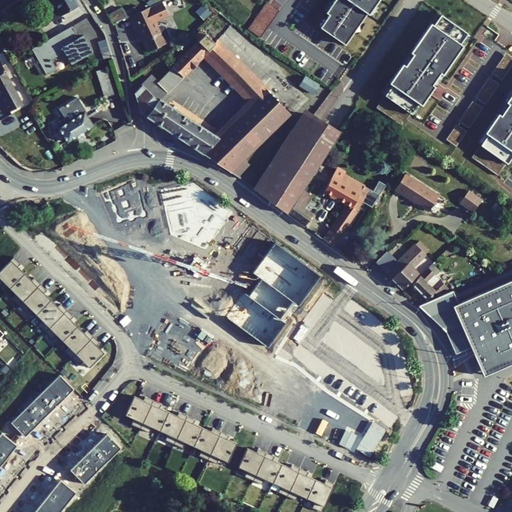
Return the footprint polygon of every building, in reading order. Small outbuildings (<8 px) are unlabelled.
[(22,0),(25,5),(33,0),(51,0),(57,9),(47,14),(51,21),(78,6),(75,0),(22,0)] [(323,15),(314,27),(339,45),(361,13),(362,14),(371,0),(328,0),(320,12),(323,15)] [(161,1),(160,2),(148,7),(138,12),(129,16),(138,37),(141,36),(143,40),(148,51),(169,41),(170,37),(165,25),(161,24),(157,25),(155,21),(168,15),(161,1)] [(195,11),(203,20),(211,13),(203,4),(195,11)] [(122,8),(107,15),(112,24),(129,16),(138,12),(135,7),(125,11),(122,8)] [(429,26),(426,24),(406,54),(409,56),(397,74),(394,72),(385,85),(388,87),(381,97),(408,115),(415,105),(417,106),(430,87),(428,86),(436,74),(438,76),(458,46),(455,45),(462,34),(435,16),(429,26)] [(83,35),(77,39),(74,40),(72,37),(75,36),(77,34),(72,26),(31,49),(46,75),(57,69),(52,61),(65,53),(71,64),(92,52),(83,35)] [(158,81),(157,82),(166,92),(204,54),(253,103),(220,135),(217,133),(216,135),(166,103),(155,123),(229,171),(242,158),(287,113),(216,41),(214,44),(200,30),(193,36),(198,41),(158,81)] [(8,62),(2,66),(9,79),(15,75),(8,62)] [(2,66),(1,63),(0,63),(0,95),(9,111),(23,104),(9,79),(2,66)] [(96,71),(104,97),(114,94),(105,68),(96,71)] [(141,84),(141,85),(157,100),(159,98),(166,92),(157,82),(158,81),(151,74),(141,84)] [(298,86),(313,95),(318,86),(304,77),(298,86)] [(141,85),(134,92),(141,113),(146,117),(156,102),(157,100),(141,85)] [(511,85),(501,103),(504,105),(491,123),(488,121),(480,134),(482,136),(475,146),(502,165),(509,154),(511,156),(511,155),(511,85)] [(55,123),(67,142),(92,126),(88,118),(97,112),(95,111),(86,116),(84,113),(86,111),(77,97),(59,109),(64,117),(55,123)] [(156,102),(146,117),(155,123),(166,103),(159,98),(157,100),(156,102)] [(305,108),(253,189),(261,195),(313,115),(315,117),(316,116),(305,108)] [(287,214),(303,190),(322,161),(340,132),(327,123),(316,116),(315,117),(313,115),(261,195),(274,205),(287,214)] [(238,178),(250,165),(242,158),(229,171),(238,178)] [(350,210),(345,207),(322,239),(333,246),(356,214),(370,189),(344,173),(339,182),(331,178),(324,191),(352,208),(350,210)] [(394,190),(428,211),(438,195),(405,174),(394,190)] [(137,177),(100,192),(114,228),(150,218),(137,177)] [(160,189),(170,235),(206,249),(233,212),(193,182),(160,189)] [(308,221),(313,214),(303,207),(312,196),(303,190),(287,214),(304,227),(305,226),(308,221)] [(460,203),(473,212),(481,200),(468,191),(460,203)] [(8,247),(2,240),(0,241),(0,276),(2,279),(7,275),(22,290),(17,294),(29,306),(33,302),(48,317),(43,321),(55,333),(59,330),(73,344),(68,348),(82,362),(85,358),(91,365),(106,350),(100,343),(102,340),(90,327),(87,329),(73,316),(77,312),(63,298),(60,301),(48,289),(51,286),(38,272),(35,275),(22,261),(25,258),(12,244),(8,247)] [(376,263),(403,289),(418,273),(413,268),(425,254),(419,247),(422,244),(419,241),(398,262),(387,252),(376,263)] [(244,293),(227,317),(267,346),(285,322),(279,318),(291,301),(298,305),(319,275),(273,242),(252,272),(261,278),(249,296),(244,293)] [(425,254),(429,250),(422,244),(419,247),(425,254)] [(428,268),(435,275),(439,270),(432,263),(428,268)] [(411,284),(427,300),(428,298),(434,292),(437,295),(448,289),(435,275),(428,268),(411,284)] [(470,347),(471,348),(511,330),(511,279),(457,303),(452,291),(418,305),(445,332),(451,344),(466,338),(470,347)] [(428,298),(429,301),(438,297),(437,295),(434,292),(428,298)] [(511,330),(471,348),(483,376),(490,372),(511,362),(511,330)] [(465,349),(470,347),(466,338),(451,344),(455,354),(461,351),(465,349)] [(60,375),(12,422),(25,436),(73,388),(60,375)] [(143,400),(134,395),(126,414),(134,418),(131,424),(149,433),(152,428),(168,435),(166,441),(183,449),(186,444),(202,452),(200,457),(217,465),(220,460),(226,462),(234,445),(225,441),(228,437),(213,430),(212,433),(194,424),(196,420),(179,412),(178,416),(159,407),(161,403),(145,396),(143,400)] [(2,434),(0,435),(0,464),(16,445),(2,434)] [(107,434),(71,469),(84,483),(120,448),(107,434)] [(256,454),(247,450),(238,469),(247,473),(244,479),(262,488),(264,482),(281,490),(278,496),(296,504),(298,499),(315,506),(312,511),(340,511),(347,500),(338,496),(340,492),(326,485),(324,488),(306,479),(308,475),(292,467),(290,471),(272,462),(273,458),(257,451),(256,454)] [(34,511),(58,511),(75,492),(60,481),(34,511)]
